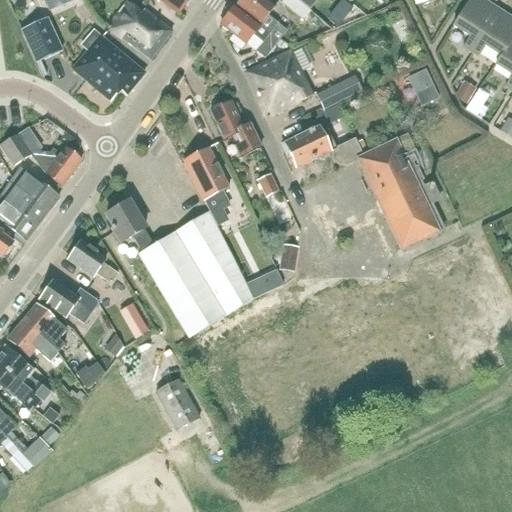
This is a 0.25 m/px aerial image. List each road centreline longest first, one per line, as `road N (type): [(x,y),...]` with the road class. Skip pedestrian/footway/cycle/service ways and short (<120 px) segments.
road 1 (unclassified): [(305,222),(204,17)]
road 2 (unclassified): [(0,303),(110,148)]
road 3 (unclassified): [(110,148),(204,17)]
road 4 (residential): [(110,148),(48,105),(0,95)]
